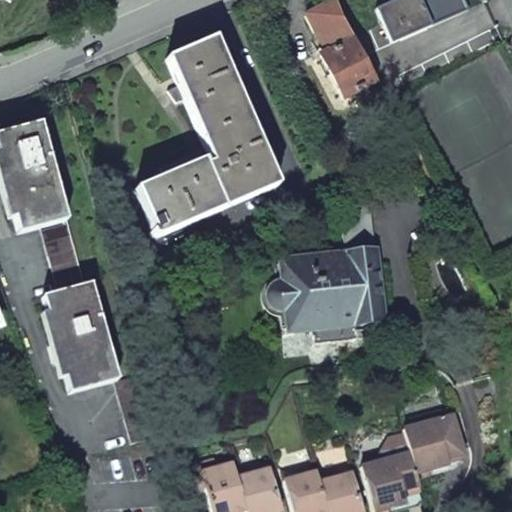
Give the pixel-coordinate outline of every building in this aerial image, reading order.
[(388,0),(390,4),(374,11),(390,46),(467,11),(462,0),(388,0)] [(317,58),(341,102),(374,84),(339,19),(333,2),(303,18),(323,55),(317,58)] [(154,240),(276,188),(213,41),(164,62),(176,88),(171,90),(166,93),(175,105),(182,102),(202,150),(196,153),(157,169),(159,174),(162,180),(134,192),(152,234),(148,235),(151,240),(154,239),(154,240)] [(0,136),(0,175),(16,236),(39,230),(64,223),(38,126),(0,136)] [(338,199),(343,252),(373,249),(367,195),(341,197),(338,199)] [(307,213),(314,225),(338,213),(332,201),(307,213)] [(39,230),(57,295),(83,287),(65,222),(64,223),(39,230)] [(283,313),(285,334),(309,331),(352,327),(381,323),(374,253),(277,263),(280,284),(276,284),(274,285),(269,288),(269,289),(265,293),(265,296),(265,303),(266,306),(269,310),(272,311),(278,313),(283,313)] [(41,299),(67,396),(113,383),(115,382),(89,286),(83,287),(57,295),(41,299)] [(352,327),(309,331),(311,348),(354,343),(352,327)] [(113,383),(129,445),(157,438),(140,375),(115,382),(113,383)] [(446,411),(409,421),(411,428),(413,428),(448,418),(446,411)] [(448,418),(413,428),(411,428),(401,431),(406,450),(408,457),(413,477),(448,467),(446,462),(462,457),(451,418),(448,418)] [(370,467),(408,457),(406,450),(368,460),(370,467)] [(370,511),(381,511),(420,501),(413,477),(408,457),(370,467),(359,470),(370,511)] [(198,473),(215,468),(213,460),(196,464),(198,473)] [(198,473),(208,511),(238,511),(243,511),(234,478),(231,464),(215,468),(198,473)] [(234,478),(243,511),(276,511),(280,511),(268,469),(234,478)] [(281,483),(289,511),(324,511),(317,484),(315,474),(281,483)] [(317,484),(324,511),(360,511),(350,475),(317,484)]
